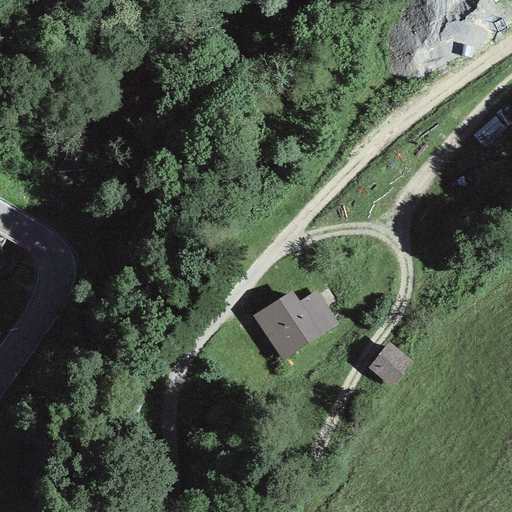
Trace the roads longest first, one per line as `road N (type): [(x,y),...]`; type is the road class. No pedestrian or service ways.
road 1 (track): [(294,511),(326,427),(395,306),(405,269),(387,236),(366,229),(270,250)]
road 2 (track): [(270,250),(382,143),(511,45)]
road 3 (track): [(270,250),(171,382),(170,511)]
road 4 (tertiary): [(0,214),(42,240),(53,271),(47,300),(0,369)]
